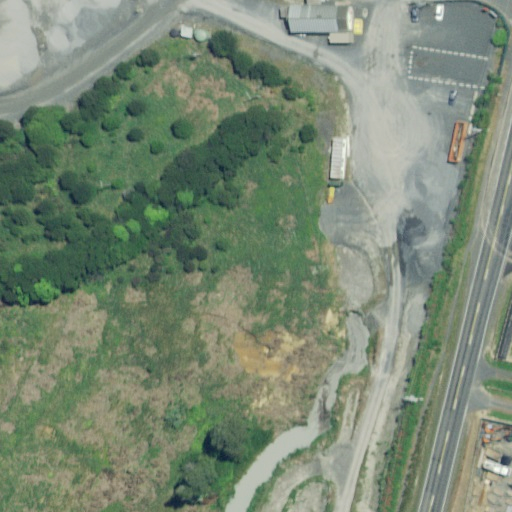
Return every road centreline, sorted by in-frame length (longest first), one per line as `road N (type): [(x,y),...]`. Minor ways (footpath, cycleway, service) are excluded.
road 1 (tertiary): [(427,511),(511,198)]
road 2 (unknown): [(143,0),(111,44),(53,77),(0,94)]
